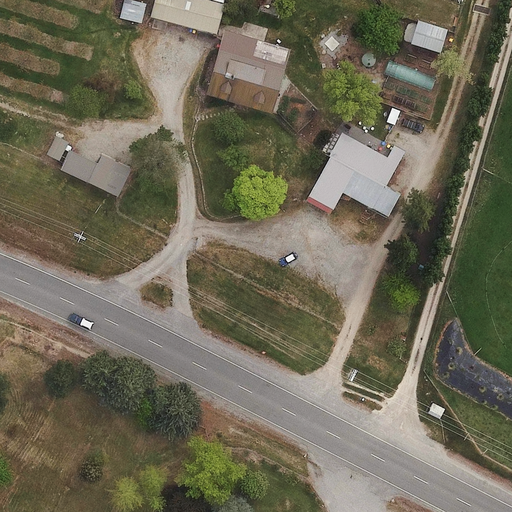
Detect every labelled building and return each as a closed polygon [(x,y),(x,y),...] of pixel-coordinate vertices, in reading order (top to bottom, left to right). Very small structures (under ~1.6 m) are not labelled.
[(192,0),(187,26),(220,32),(226,0),(192,0)] [(461,34),(433,25),(424,52),(453,61),(461,34)] [(288,58),(224,41),(217,64),(282,82),(288,58)] [(370,222),(378,206),(391,213),(406,184),(394,178),(408,152),(348,120),(310,190),(370,222)] [(64,159),(60,168),(118,195),(133,162),(46,122),(35,145),(64,159)]
